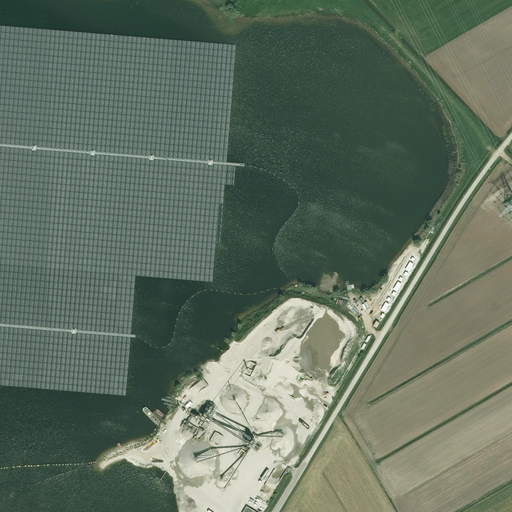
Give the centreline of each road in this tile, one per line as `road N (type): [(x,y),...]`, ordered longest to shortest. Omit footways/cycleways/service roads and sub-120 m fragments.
road 1 (unclassified): [(274,511),(511,135)]
road 2 (unknown): [(175,466),(175,421),(221,382),(237,380),(286,405),(299,446),(262,472),(234,511)]
